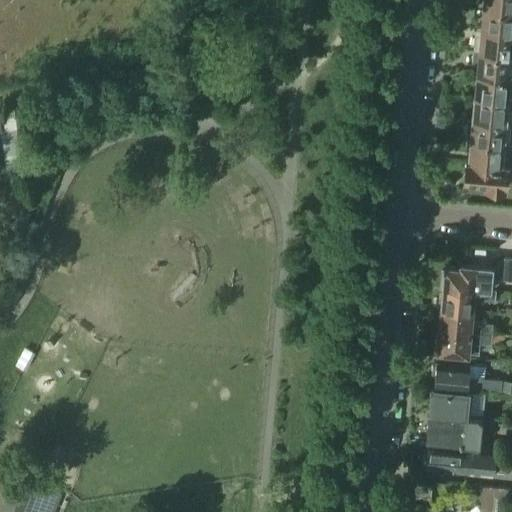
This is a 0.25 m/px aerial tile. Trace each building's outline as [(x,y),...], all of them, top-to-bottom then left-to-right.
[(511,0),(486,0),(485,7),(511,9),(511,0)] [(511,31),(511,9),(485,7),(483,29),(511,31)] [(511,31),(483,29),(481,51),(511,53),(511,31)] [(511,53),(481,51),(479,73),(511,76),(511,53)] [(511,76),(479,73),(476,96),(510,99),(511,88),(511,87),(511,76)] [(511,109),(509,109),(510,99),(476,96),(474,119),(508,122),(508,120),(511,120),(511,109)] [(506,142),(508,122),(474,119),(472,139),(506,142)] [(467,160),(467,162),(504,165),(504,164),(511,165),(511,143),(506,142),(472,139),(470,160),(467,160)] [(504,165),(467,162),(465,179),(478,180),(477,184),(485,185),(506,187),(508,175),(511,175),(511,171),(511,165),(504,164),(504,165)] [(511,256),(505,255),(504,267),(503,279),(511,279),(511,256)] [(445,280),(444,285),(479,288),(480,287),(491,288),(494,266),(460,263),(459,266),(447,265),(446,269),(443,269),(442,279),(445,280)] [(444,285),(443,294),(441,294),(440,307),(474,310),(475,297),(496,299),(497,288),(491,288),(480,287),(479,288),(444,285)] [(474,310),(440,307),(439,316),(441,317),(440,328),(493,333),(494,321),(473,319),(474,310)] [(440,328),(439,338),(437,338),(436,347),(438,347),(438,350),(479,354),(480,342),(492,343),(493,333),(440,328)] [(437,360),(437,362),(433,364),(432,370),(436,374),(435,383),(511,391),(511,379),(484,377),(485,365),(437,360)] [(432,400),(433,401),(432,411),(482,417),(485,393),(434,388),(434,391),(433,392),(432,393),(431,394),(430,396),(431,397),(431,399),(432,400)] [(432,411),(431,423),(428,425),(428,429),(430,432),(430,435),(480,440),(482,417),(432,411)] [(429,440),(428,450),(427,450),(424,454),(424,458),(426,462),(427,462),(427,465),(495,472),(495,469),(507,471),(510,448),(429,440)] [(11,474),(0,504),(21,511),(25,511),(36,483),(11,474)] [(482,484),(483,507),(498,507),(497,484),(482,484)]
